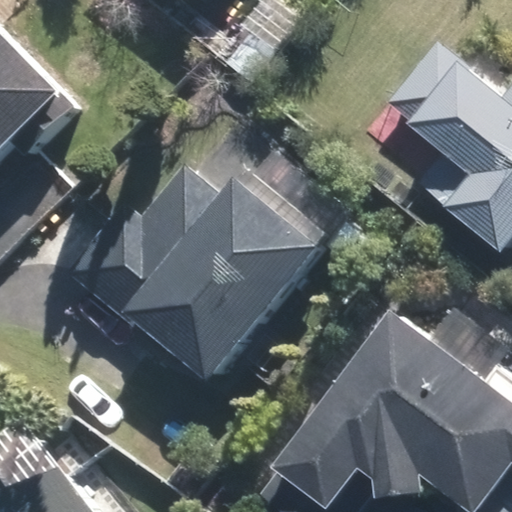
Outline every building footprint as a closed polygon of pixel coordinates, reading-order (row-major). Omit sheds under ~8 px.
[(99,97),(1,0),(0,0),(0,145),(25,171),(99,97)] [(248,83),(274,50),(248,30),(222,64),(248,83)] [(511,76),(499,92),(432,39),(384,101),(405,116),(399,125),(461,173),(437,204),(494,251),(511,228),(511,76)] [(198,381),(309,244),(225,176),(214,189),(181,164),(138,216),(119,201),(63,271),(198,381)] [(511,467),(511,406),(381,309),(264,467),(271,473),(255,493),(279,511),(352,511),(366,494),(366,497),(414,492),(412,475),(460,511),(466,511),(504,461),(511,467)] [(0,511),(86,511),(51,465),(0,486),(0,511)]
